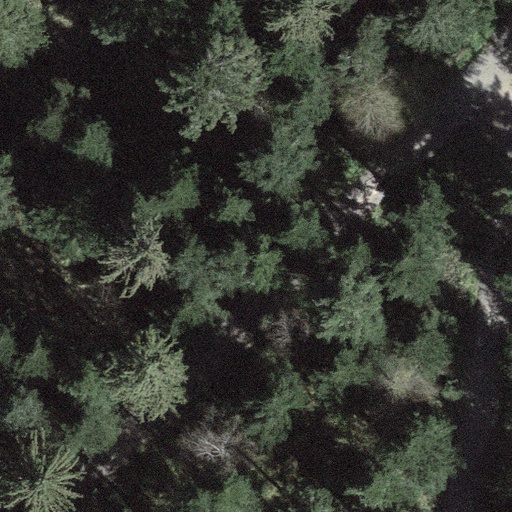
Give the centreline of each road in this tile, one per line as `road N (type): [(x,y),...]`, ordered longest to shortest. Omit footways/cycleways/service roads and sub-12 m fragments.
road 1 (track): [(48,511),(220,349),(511,48)]
road 2 (track): [(468,511),(511,210)]
